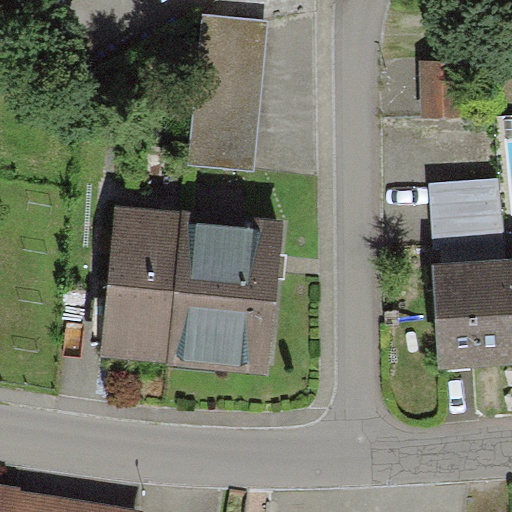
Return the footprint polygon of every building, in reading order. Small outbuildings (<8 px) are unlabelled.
[(258,2),(231,0),(192,0),(183,150),(248,154),(258,2)] [(452,48),(415,50),(418,94),(454,92),(452,48)] [(165,334),(177,205),(113,199),(101,328),(165,334)] [(177,205),(165,334),(264,343),(276,214),(177,205)] [(511,241),(501,242),(507,336),(511,335),(511,241)] [(507,336),(501,242),(431,247),(437,341),(507,336)] [(0,511),(4,511),(9,484),(0,482),(0,511)] [(9,484),(4,511),(133,511),(135,503),(9,484)]
